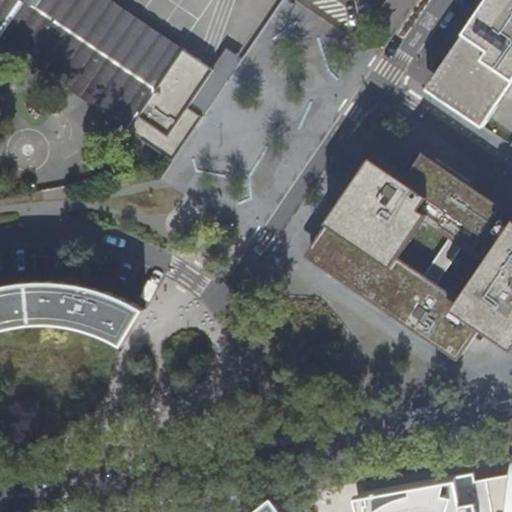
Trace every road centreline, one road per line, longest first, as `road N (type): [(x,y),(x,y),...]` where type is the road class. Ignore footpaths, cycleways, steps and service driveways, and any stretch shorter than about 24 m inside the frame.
road 1 (residential): [(0,509),(293,456)]
road 2 (residential): [(379,81),(226,297)]
road 3 (residential): [(0,238),(44,233),(105,241),(226,297)]
road 4 (residential): [(293,456),(511,413)]
road 5 (residential): [(226,297),(293,456)]
road 6 (residential): [(379,81),(511,175)]
